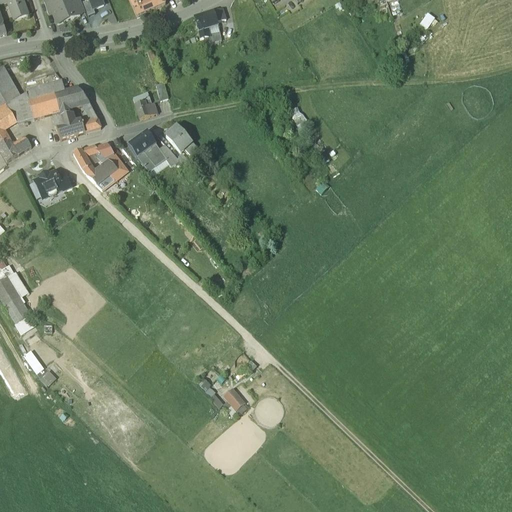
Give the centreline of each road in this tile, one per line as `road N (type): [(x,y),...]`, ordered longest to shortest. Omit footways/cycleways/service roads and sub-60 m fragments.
road 1 (track): [(56,150),(429,511)]
road 2 (track): [(416,80),(318,86),(173,115)]
road 3 (residential): [(0,51),(122,33),(211,0)]
